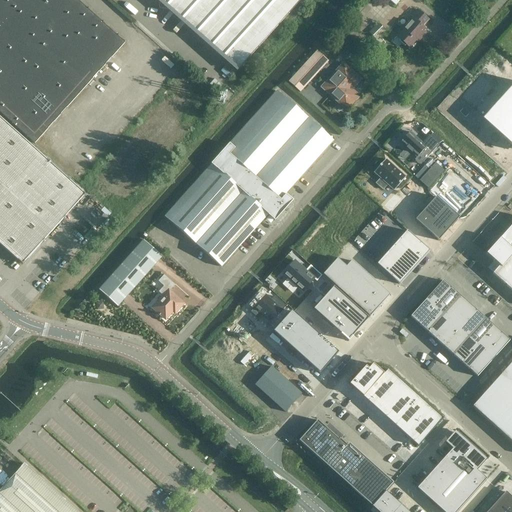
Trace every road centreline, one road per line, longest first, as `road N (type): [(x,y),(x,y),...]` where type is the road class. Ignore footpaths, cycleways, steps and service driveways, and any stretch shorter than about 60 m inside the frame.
road 1 (unclassified): [(154,367),(392,104)]
road 2 (unclassified): [(370,338),(511,181)]
road 3 (unclassified): [(511,460),(370,338)]
road 4 (unclassified): [(260,459),(370,338)]
road 5 (tertiary): [(20,321),(136,353),(154,367)]
road 6 (tertiary): [(154,367),(260,459)]
